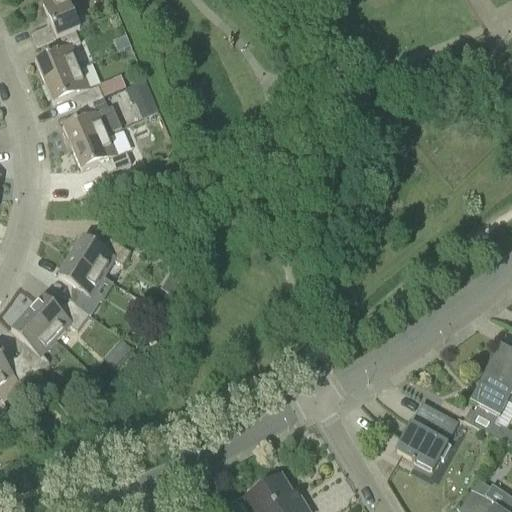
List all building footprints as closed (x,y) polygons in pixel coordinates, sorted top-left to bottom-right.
[(52,29),(32,37),(37,51),(52,45),(75,35),(80,33),(75,22),(79,20),(74,8),(70,10),(66,0),(57,0),(42,7),(52,29)] [(57,56),(35,65),(45,87),(80,72),(71,50),(80,47),(75,35),(52,45),(57,56)] [(45,87),(54,109),(75,100),(80,111),(103,101),(98,90),(89,93),(80,72),(45,87)] [(121,79),(109,84),(114,96),(126,91),(121,79)] [(131,107),(151,98),(145,84),(126,93),(131,107)] [(79,125),(63,131),(72,153),(108,138),(122,133),(113,111),(108,113),(103,101),(80,111),(80,112),(85,122),(79,125)] [(72,153),(82,175),(103,166),(108,178),(131,168),(126,156),(117,160),(108,138),(72,153)] [(103,253),(83,241),(71,261),(104,282),(114,265),(123,270),(131,256),(110,243),(103,253)] [(71,261),(58,281),(78,294),(70,305),(89,320),(91,321),(99,307),(92,302),(104,282),(71,261)] [(179,288),(185,278),(174,271),(168,281),(179,288)] [(61,316),(44,300),(28,318),(56,344),(70,330),(77,336),(89,320),(70,305),(61,316)] [(145,323),(152,327),(155,329),(162,318),(159,317),(151,312),(145,323)] [(28,318),(11,335),(29,351),(18,360),(34,379),(49,366),(43,359),(56,344),(28,318)] [(121,344),(113,353),(123,362),(131,353),(121,344)] [(511,356),(500,350),(485,378),(511,392),(511,356)] [(0,359),(0,400),(4,406),(23,393),(21,390),(34,379),(18,360),(16,362),(7,370),(4,365),(0,359)] [(511,435),(496,427),(508,407),(511,408),(511,392),(485,378),(470,407),(478,411),(475,416),(470,414),(463,426),(509,450),(511,444),(511,435)] [(432,475),(439,462),(443,464),(450,450),(446,448),(422,436),(427,426),(452,439),(458,427),(422,409),(411,430),(397,456),(412,464),(411,466),(415,468),(416,466),(432,475)] [(247,511),(305,511),(295,496),(292,498),(281,481),(265,491),(260,488),(253,493),(253,498),(243,504),(247,511)] [(484,500),(490,493),(480,486),(458,511),(511,511),(511,502),(508,500),(500,511),(484,500)]
